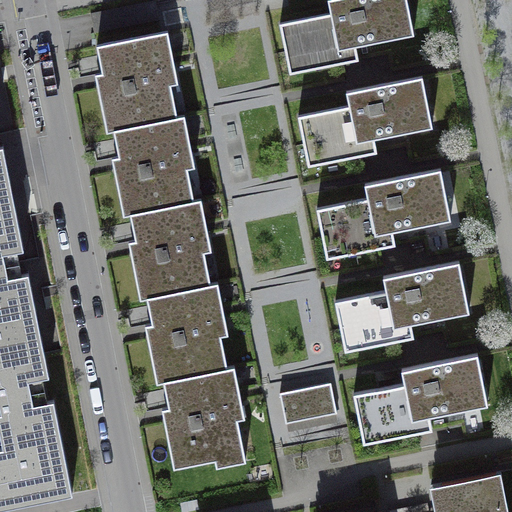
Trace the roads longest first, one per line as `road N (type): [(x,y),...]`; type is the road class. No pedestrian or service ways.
road 1 (residential): [(130,511),(32,7)]
road 2 (residential): [(511,269),(458,0)]
